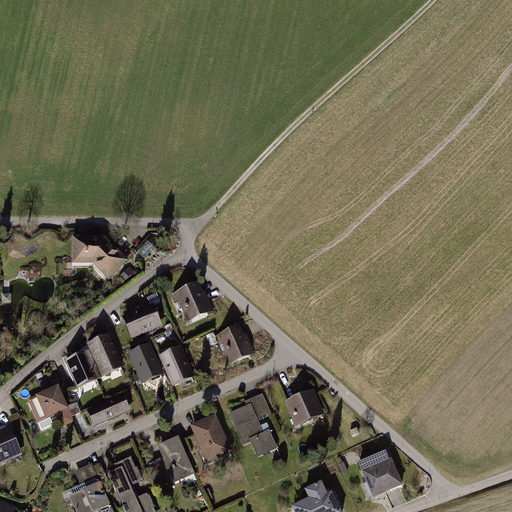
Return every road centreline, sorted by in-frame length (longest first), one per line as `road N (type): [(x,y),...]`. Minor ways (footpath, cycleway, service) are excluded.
road 1 (track): [(188,236),(276,139),(431,0)]
road 2 (residential): [(46,467),(299,354)]
road 3 (residential): [(0,396),(49,351),(187,255)]
road 4 (residential): [(299,354),(448,495)]
road 5 (unclassified): [(0,220),(166,222),(188,236)]
road 6 (residential): [(187,255),(299,354)]
